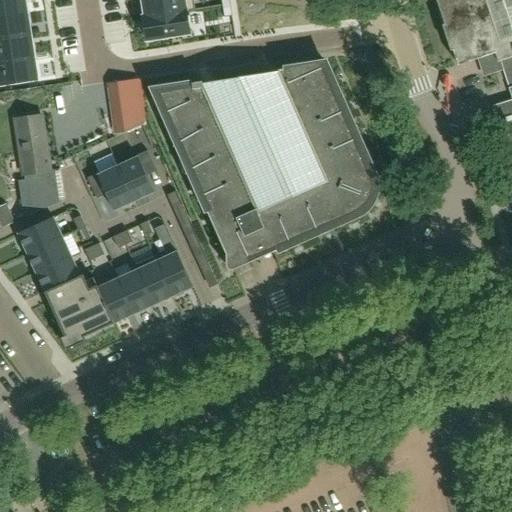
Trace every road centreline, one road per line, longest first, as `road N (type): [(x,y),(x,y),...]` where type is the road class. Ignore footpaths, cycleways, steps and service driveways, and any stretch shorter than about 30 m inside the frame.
road 1 (residential): [(26,413),(440,227)]
road 2 (residential): [(402,30),(121,72),(97,50),(88,0)]
road 3 (residential): [(440,227),(464,175),(417,84),(402,30)]
road 4 (residential): [(440,227),(491,265),(511,321)]
